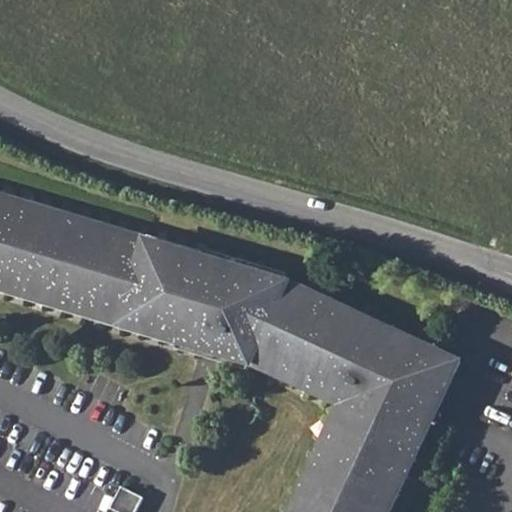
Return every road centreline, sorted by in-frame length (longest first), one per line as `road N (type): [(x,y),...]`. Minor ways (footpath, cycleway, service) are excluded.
road 1 (secondary): [(0,96),(98,148),(495,266)]
road 2 (unknown): [(173,476),(226,293)]
